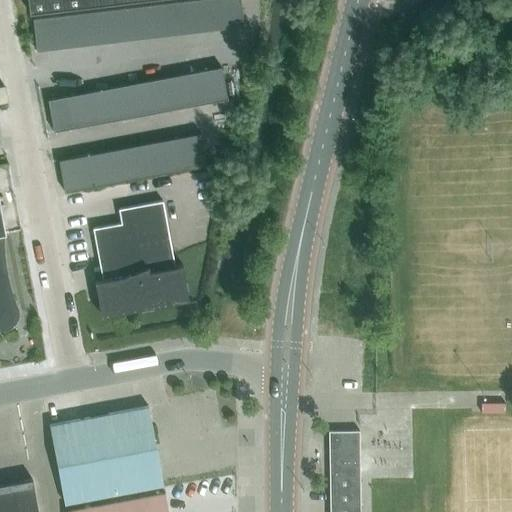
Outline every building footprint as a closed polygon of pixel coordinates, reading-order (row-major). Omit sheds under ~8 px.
[(39,0),(22,0),(23,10),(41,8),(39,0)] [(179,33),(195,31),(191,0),(184,0),(175,1),(179,33)] [(191,0),(195,31),(211,29),(207,0),(191,0)] [(207,0),(211,29),(227,28),(223,0),(207,0)] [(223,0),(227,28),(243,26),(240,0),(223,0)] [(163,35),(179,33),(175,1),(160,3),(163,35)] [(147,37),(163,35),(160,3),(144,5),(147,37)] [(132,39),(147,37),(144,5),(128,7),(132,39)] [(116,41),(132,39),(128,7),(112,9),(116,41)] [(100,43),(116,41),(112,9),(96,11),(100,43)] [(84,45),(100,43),(96,11),(80,12),(84,45)] [(68,47),(84,45),(80,12),(64,14),(68,47)] [(52,48),(68,47),(64,14),(48,16),(52,48)] [(48,16),(32,18),(36,50),(52,48),(48,16)] [(211,101),(227,98),(221,66),(205,69),(211,101)] [(211,101),(205,69),(189,72),(195,104),(211,101)] [(195,104),(189,72),(173,75),(179,107),(195,104)] [(179,107),(173,75),(157,78),(163,110),(179,107)] [(163,110),(157,78),(142,81),(148,113),(163,110)] [(148,113),(142,81),(126,84),(132,116),(148,113)] [(132,116),(126,84),(110,87),(116,119),(132,116)] [(116,119),(110,87),(94,90),(100,122),(116,119)] [(100,122),(94,90),(79,93),(85,125),(100,122)] [(85,125),(79,93),(63,96),(69,128),(85,125)] [(69,128),(63,96),(47,99),(53,131),(69,128)] [(190,168),(206,165),(200,133),(184,136),(190,168)] [(174,171),(190,168),(184,136),(168,139),(174,171)] [(159,173),(174,171),(168,139),(153,141),(159,173)] [(143,176),(159,173),(153,141),(137,144),(143,176)] [(127,179),(143,176),(137,144),(121,147),(127,179)] [(111,182),(127,179),(121,147),(105,150),(111,182)] [(95,185),(111,182),(105,150),(89,153),(95,185)] [(80,188),(95,185),(89,153),(74,156),(80,188)] [(74,156),(58,159),(64,191),(80,188),(74,156)] [(94,280),(101,315),(188,299),(182,264),(174,266),(162,200),(118,208),(121,222),(92,228),(102,279),(94,280)] [(0,323),(9,322),(11,325),(13,323),(14,322),(15,320),(16,318),(16,316),(16,315),(17,313),(17,311),(17,310),(16,308),(16,307),(16,306),(13,301),(11,295),(10,290),(8,285),(7,279),(5,274),(4,268),(4,263),(3,257),(2,252),(2,246),(2,241),(2,235),(5,235),(0,205),(0,323)] [(367,303),(367,262),(342,262),(343,303),(367,303)] [(163,485),(148,406),(49,424),(64,503),(163,485)] [(359,511),(358,430),(357,430),(328,430),(329,511),(359,511)] [(0,511),(37,511),(32,479),(0,484),(0,511)] [(66,511),(168,511),(164,492),(66,510),(66,511)]
